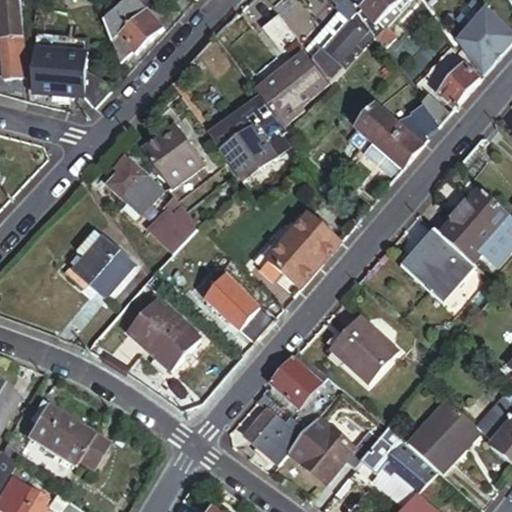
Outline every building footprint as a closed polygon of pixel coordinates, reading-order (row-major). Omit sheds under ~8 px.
[(18,45),(26,45),(21,0),(0,0),(0,10),(3,46),(18,45)] [(351,3),(349,0),(332,0),(342,12),(351,3)] [(417,0),(381,0),(362,19),(366,25),(378,42),(378,43),(387,33),(417,0)] [(107,30),(115,51),(124,43),(139,60),(168,35),(138,1),(107,30)] [(366,25),(362,19),(351,3),(342,12),(346,16),(354,26),(355,24),(362,31),(366,25)] [(346,16),(309,57),(317,67),(326,57),(354,26),(346,16)] [(511,53),(511,36),(490,17),(461,50),(485,84),(504,63),(511,53)] [(301,45),(283,20),(267,34),(286,57),(301,45)] [(370,38),(362,31),(355,24),(354,26),(326,57),(341,70),(370,38)] [(392,38),(387,33),(378,43),(379,43),(389,53),(398,44),(392,38)] [(207,93),(240,69),(220,41),(197,67),(201,73),(195,77),(207,93)] [(124,43),(115,51),(123,74),(139,60),(124,43)] [(3,46),(6,86),(29,84),(26,45),(18,45),(3,46)] [(334,91),(347,76),(341,70),(326,57),(317,67),(334,91)] [(40,63),(38,81),(88,85),(89,67),(69,65),(60,64),(40,63)] [(325,87),(306,64),(298,71),(318,94),(325,87)] [(298,71),(271,93),(281,105),(290,116),(318,94),(298,71)] [(458,116),(484,85),(469,71),(442,102),(458,116)] [(97,115),(110,102),(88,85),(38,81),(37,100),(57,102),(70,103),(87,104),(97,115)] [(290,116),(281,105),(272,112),(278,121),(287,133),(289,136),(296,131),(294,128),(309,115),(306,111),(329,92),(325,87),(318,94),(290,116)] [(57,102),(56,111),(69,112),(70,103),(57,102)] [(442,134),(458,116),(442,102),(438,107),(434,103),(426,112),(429,115),(442,133),(442,134)] [(272,112),(270,109),(252,122),(260,134),(278,121),(272,112)] [(376,149),(396,126),(379,112),(360,134),(376,149)] [(429,145),(442,133),(429,115),(415,122),(416,123),(429,145)] [(276,155),(269,146),(287,133),(278,121),(260,134),(252,122),(218,146),(227,158),(226,159),(246,188),(275,156),(276,155)] [(429,145),(416,123),(400,130),(426,153),(431,148),(429,145)] [(407,176),(426,153),(400,130),(396,126),(376,149),(407,176)] [(182,133),(147,158),(176,197),(210,172),(182,133)] [(376,149),(360,134),(350,145),(367,160),(376,149)] [(407,176),(376,149),(367,160),(397,187),(407,176)] [(246,188),(248,190),(283,165),(276,155),(275,156),(246,188)] [(152,185),(135,168),(131,164),(120,176),(124,180),(113,192),(146,222),(163,203),(159,200),(165,195),(152,185)] [(465,219),(444,242),(474,270),(481,261),(511,227),(511,222),(484,198),(475,207),(451,186),(441,197),(465,219)] [(168,198),(165,195),(159,200),(163,203),(168,198)] [(172,217),(179,222),(186,213),(178,202),(168,214),(172,217)] [(179,261),(203,234),(186,213),(179,222),(171,230),(160,243),(179,261)] [(165,224),(171,230),(179,222),(172,217),(165,224)] [(312,221),(295,241),(324,272),(344,249),(312,221)] [(154,237),(160,243),(171,230),(165,224),(154,237)] [(215,228),(212,225),(205,232),(208,236),(215,228)] [(511,227),(481,261),(494,273),(511,253),(511,227)] [(84,281),(114,245),(104,237),(85,258),(89,261),(72,280),(79,286),(84,281)] [(444,242),(440,238),(406,276),(443,309),(476,271),(474,270),(444,242)] [(303,296),(324,272),(295,241),(284,253),(271,269),(286,280),(303,296)] [(141,269),(114,245),(84,281),(111,305),(141,269)] [(271,269),(284,253),(277,246),(257,269),(279,288),(286,280),(271,269)] [(268,313),(252,299),(228,279),(218,291),(224,296),(229,301),(214,319),(241,343),(266,314),(268,313)] [(286,317),(259,290),(252,299),(268,313),(266,314),(279,326),(286,317)] [(229,301),(224,296),(209,315),(214,319),(229,301)] [(159,311),(132,345),(177,383),(205,349),(159,311)] [(361,328),(334,361),(372,392),(399,359),(361,328)] [(331,384),(302,359),(297,365),(326,390),(331,384)] [(326,390),(297,365),(285,380),(285,381),(291,386),(291,387),(281,398),(303,417),(326,390)] [(0,386),(20,399),(23,394),(0,380),(0,386)] [(285,380),(274,392),(281,398),(291,387),(291,386),(285,381),(285,380)] [(25,402),(20,399),(0,386),(0,436),(2,438),(25,402)] [(336,389),(326,400),(337,409),(346,397),(336,389)] [(483,439),(496,451),(511,431),(511,396),(506,403),(504,402),(479,429),(485,436),(483,439)] [(267,401),(259,411),(272,422),(273,419),(275,421),(281,414),(267,401)] [(83,462),(99,436),(46,405),(34,426),(41,429),(34,442),(79,468),(83,462)] [(483,439),(449,409),(412,453),(435,473),(440,478),(445,482),(483,439)] [(272,422),(251,447),(278,469),(283,474),(312,439),(297,427),(291,434),(275,421),(273,419),(272,422)] [(384,443),(391,435),(382,428),(368,445),(345,426),(320,455),(320,456),(343,475),(356,460),(366,467),(384,443)] [(511,468),(511,431),(496,451),(494,454),(511,468)] [(440,478),(435,473),(412,453),(397,440),(391,435),(384,443),(366,467),(365,468),(381,481),(376,488),(404,511),(418,494),(423,498),(440,478)] [(114,445),(99,436),(83,462),(98,471),(114,445)] [(30,449),(15,441),(6,455),(21,464),(30,449)] [(343,475),(320,456),(307,471),(331,491),(343,475)] [(16,482),(0,509),(0,511),(1,511),(45,511),(51,503),(16,482)] [(432,511),(420,501),(410,511),(432,511)] [(103,511),(92,503),(84,511),(103,511)]
